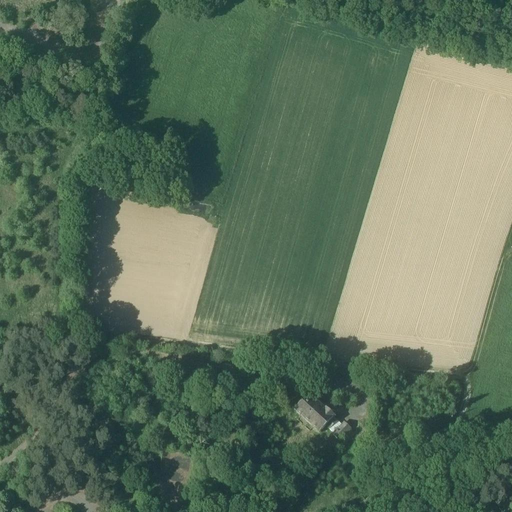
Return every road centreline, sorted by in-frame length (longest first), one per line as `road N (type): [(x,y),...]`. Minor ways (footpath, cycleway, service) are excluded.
road 1 (track): [(115,88),(85,185),(83,333),(91,340),(467,379)]
road 2 (track): [(511,233),(467,379)]
road 3 (track): [(454,511),(452,440),(467,379)]
